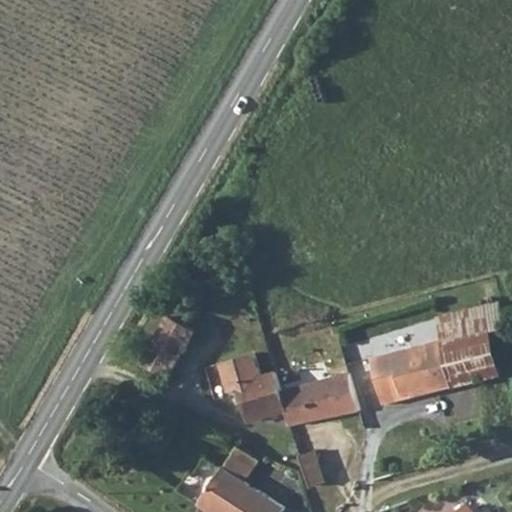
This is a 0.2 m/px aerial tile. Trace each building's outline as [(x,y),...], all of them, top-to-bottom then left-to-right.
[(184,323),(194,307),(180,299),(171,315),(184,323)] [(493,330),(508,328),(505,313),(502,300),(438,316),(444,339),(493,330)] [(196,330),(206,314),(194,307),(184,323),(196,330)] [(220,334),(240,348),(248,335),(233,312),(220,334)] [(184,323),(171,315),(145,359),(172,374),(185,352),(197,330),(196,330),(184,323)] [(197,330),(185,352),(198,360),(211,338),(197,330)] [(444,339),(456,386),(504,373),(493,330),(444,339)] [(456,386),(444,339),(374,356),(378,374),(386,404),(456,386)] [(256,352),(221,362),(230,391),(242,388),(251,420),(287,410),(283,390),(277,372),(263,376),(256,352)] [(283,390),(292,424),(361,410),(351,372),(283,390)] [(226,467),(247,480),(261,459),(240,446),(226,467)] [(316,450),(302,455),(305,464),(320,459),(316,450)] [(320,459),(305,464),(312,484),(326,479),(320,459)] [(226,467),(224,466),(200,504),(212,511),(284,511),(288,506),(247,480),(226,467)]
